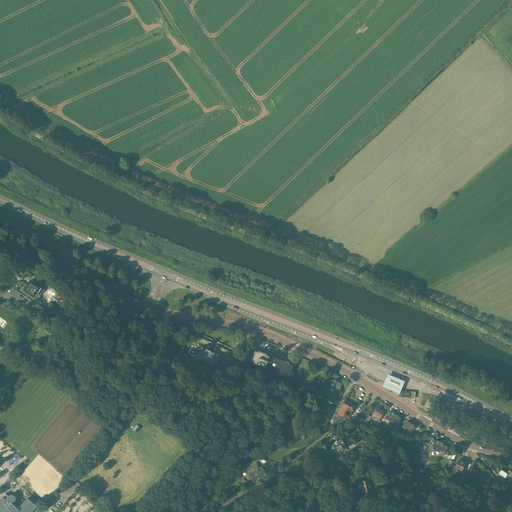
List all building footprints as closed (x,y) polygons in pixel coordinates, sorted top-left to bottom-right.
[(23,282),(20,286),(38,299),(41,295),(36,292),(37,290),(38,291),(41,287),(40,286),(34,282),(34,281),(32,279),(31,280),(27,285),(23,282)] [(40,315),(44,309),(38,305),(34,311),(40,315)] [(207,350),(206,350),(201,348),(197,356),(195,355),(193,359),(199,362),(201,358),(214,365),(218,356),(213,353),(207,350)] [(285,360),(285,361),(269,355),(269,356),(267,355),(267,354),(258,350),(258,351),(255,350),(250,361),(263,367),(261,369),(263,370),(272,374),(271,376),(277,379),(278,377),(282,379),(282,378),(286,380),(287,377),(293,364),(293,363),(285,360)] [(404,380),(388,373),(382,385),(399,393),(404,380)] [(335,379),(334,381),(331,379),(328,386),(334,389),(338,391),(343,383),(339,381),(338,381),(338,380),(338,379),(336,378),(335,379)] [(416,392),(399,390),(399,396),(415,398),(416,392)] [(345,400),(337,414),(348,419),(355,405),(345,400)] [(385,412),(377,407),(371,417),(376,419),(377,418),(379,420),(381,418),(385,412)] [(362,409),(358,416),(366,420),(370,413),(362,409)] [(388,419),(391,421),(396,414),(395,414),(395,413),(394,412),(393,412),(390,411),(388,415),(387,414),(385,418),(388,420),(388,419)] [(397,414),(396,415),(396,414),(391,421),(395,423),(394,424),(397,426),(399,422),(398,422),(401,418),(399,416),(399,415),(397,414)] [(406,423),(405,423),(403,426),(400,424),(397,428),(397,429),(400,431),(402,427),(405,429),(406,428),(412,431),(415,426),(408,421),(406,423)] [(437,440),(433,437),(429,445),(433,447),(431,450),(439,454),(440,452),(442,448),(439,446),(441,442),(441,440),(439,439),(437,440)] [(342,439),(338,441),(335,443),(331,445),(332,446),(330,447),(332,451),(334,449),(334,450),(335,450),(337,453),(338,453),(339,455),(348,450),(344,444),(345,444),(342,439)] [(443,456),(448,446),(445,444),(444,442),(442,441),(441,442),(439,446),(442,448),(440,452),(439,454),(439,455),(441,456),(442,456),(443,456)] [(353,451),(356,457),(362,454),(359,447),(353,451)] [(267,473),(263,466),(261,467),(261,466),(259,468),(256,462),(258,461),(257,458),(250,462),(255,470),(256,472),(255,473),(257,476),(257,475),(258,476),(259,477),(266,474),(267,473)] [(451,469),(450,470),(458,474),(460,469),(462,470),(466,462),(459,459),(459,460),(458,460),(457,462),(458,462),(457,464),(456,463),(455,466),(453,465),(452,467),(451,469)] [(255,470),(250,462),(247,464),(248,465),(245,467),(248,471),(249,470),(251,472),(249,474),(253,481),(259,477),(258,476),(257,475),(257,476),(255,473),(256,472),(255,470)] [(466,476),(465,479),(469,481),(470,479),(474,481),(475,477),(478,471),(474,469),(474,468),(472,467),(471,468),(470,467),(466,476)] [(505,471),(502,475),(506,477),(506,476),(511,480),(511,470),(510,469),(508,473),(505,471)] [(0,487),(0,491),(12,478),(10,476),(0,487)] [(489,485),(491,480),(484,477),(481,482),(489,485)] [(370,479),(363,480),(357,479),(356,483),(361,484),(363,492),(372,490),(370,479)] [(29,511),(36,504),(26,496),(17,506),(11,501),(13,498),(13,497),(14,497),(14,496),(14,495),(13,495),(13,494),(13,493),(12,493),(11,492),(10,492),(9,492),(8,492),(7,492),(7,493),(4,496),(1,494),(0,494),(0,511),(29,511)]
